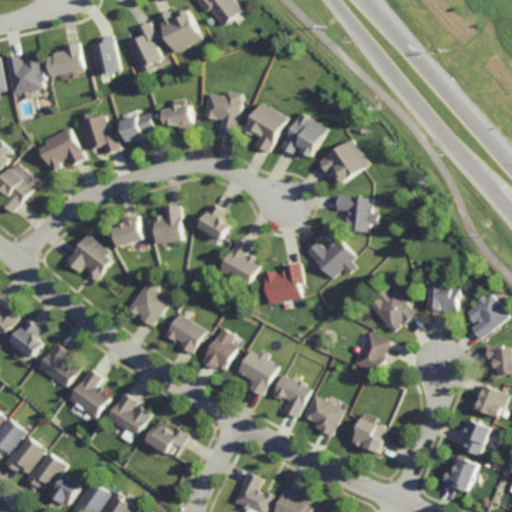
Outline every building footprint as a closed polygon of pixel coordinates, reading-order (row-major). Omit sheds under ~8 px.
[(236,0),(244,10),(234,18),(233,22),(230,24),(228,24),(226,25),(212,8),(209,11),(200,0),(236,0)] [(204,38),(176,51),(169,36),(170,36),(160,14),(172,8),(175,15),(180,13),(179,11),(189,6),(204,38)] [(161,61),(158,62),(155,61),(154,62),(157,68),(147,73),(144,67),(142,68),(129,41),(143,34),(138,26),(152,19),(160,35),(155,37),(164,57),(162,58),(161,61)] [(122,69),(100,74),(95,52),(94,52),(93,48),(94,48),(93,45),(92,42),(98,41),(97,39),(100,38),(100,36),(114,32),(116,39),(115,39),(122,69)] [(53,74),(48,54),(55,52),(54,50),(66,47),(65,43),(79,40),(86,67),(53,74)] [(26,62),(29,61),(28,56),(37,54),(37,56),(39,55),(42,69),(46,68),(48,77),(45,78),(47,85),(18,92),(9,54),(23,51),(26,62)] [(10,88),(0,90),(0,53),(2,53),(10,88)] [(241,99),(243,99),(236,132),(220,129),(223,118),(218,117),(205,115),(210,91),(221,93),(221,92),(226,93),(226,94),(227,95),(228,89),(243,92),(241,99)] [(186,102),(191,101),(195,125),(180,128),(179,122),(178,122),(178,123),(169,124),(166,106),(173,105),(172,102),(174,102),(173,98),(186,96),(186,102)] [(269,150),(257,142),(261,136),(256,132),(255,134),(245,127),(262,100),(290,117),(269,150)] [(94,115),(106,111),(113,132),(118,130),(123,147),(109,152),(106,143),(92,148),(83,120),(85,119),(83,113),(92,109),(94,115)] [(160,127),(147,131),(149,138),(132,143),(130,135),(128,135),(127,131),(129,131),(125,117),(141,113),(142,114),(155,110),(160,127)] [(313,154),(304,148),(304,147),(301,145),(296,153),(282,144),(303,111),(329,127),(313,154)] [(87,156),(74,163),(69,155),(64,158),(65,159),(61,161),(63,165),(55,169),(43,146),(49,142),(47,139),(71,126),(87,156)] [(345,181),(339,172),(340,172),(337,168),(336,168),(336,167),(329,171),(321,159),(354,137),(371,163),(345,181)] [(0,140),(2,138),(11,147),(6,152),(11,158),(0,169),(0,140)] [(42,182),(16,211),(5,201),(11,194),(6,190),(5,191),(0,186),(0,180),(14,164),(15,165),(19,161),(42,182)] [(380,222),(371,221),(370,230),(348,228),(349,221),(348,221),(348,214),(350,214),(351,209),(338,208),(340,193),(374,197),(373,204),(375,204),(374,212),(381,213),(380,222)] [(222,216),(234,223),(224,239),(199,224),(208,208),(209,209),(214,201),(227,209),(222,216)] [(163,241),(160,214),(170,213),(169,204),(181,203),(185,238),(163,241)] [(123,245),(117,226),(124,224),(123,221),(128,220),(127,218),(141,214),(148,237),(123,245)] [(100,279),(93,273),(95,271),(91,268),(93,266),(89,263),(83,270),(70,260),(92,233),(113,250),(110,253),(117,258),(100,279)] [(248,255),(250,252),(257,257),(255,260),(262,264),(250,285),(236,277),(238,274),(230,269),(229,272),(221,268),(240,236),(252,243),(246,254),(248,255)] [(359,255),(353,260),(359,265),(350,273),(344,267),(335,276),(309,250),(320,239),(328,248),(331,245),(330,243),(335,239),(337,241),(341,236),(359,255)] [(306,281),(302,282),(304,297),(271,302),(267,271),(277,270),(277,272),(282,271),(281,270),(287,269),(286,264),(303,261),(306,281)] [(462,284),(461,297),(460,297),(460,310),(457,310),(457,312),(452,311),(452,310),(443,310),(428,309),(430,282),(434,282),(435,278),(445,279),(445,283),(453,284),(453,273),(463,274),(462,284)] [(156,325),(144,317),(146,314),(143,311),(141,313),(133,308),(154,278),(164,285),(162,289),(171,296),(170,297),(174,300),(156,325)] [(393,292),(398,287),(419,312),(407,323),(404,319),(401,322),(404,325),(396,331),(373,304),(380,297),(378,294),(387,286),(393,292)] [(5,311),(11,305),(19,312),(22,316),(5,336),(0,331),(0,291),(11,301),(3,309),(5,311)] [(502,303),(503,302),(506,306),(511,313),(511,315),(483,338),(474,327),(482,321),(480,318),(476,321),(470,313),(472,312),(471,310),(481,302),(479,299),(487,293),(489,296),(494,292),(502,303)] [(193,352),(181,344),(183,341),(177,337),(175,339),(167,334),(182,312),(208,330),(193,352)] [(36,356),(15,339),(32,318),(43,327),(37,334),(47,342),(36,356)] [(226,368),(221,365),(219,368),(216,366),(215,367),(203,360),(224,326),(238,335),(234,341),(240,345),(226,368)] [(381,373),(357,362),(371,331),(393,340),(387,355),(388,356),(381,373)] [(68,361),(72,354),(85,364),(69,386),(42,366),(60,342),(73,351),(66,360),(68,361)] [(506,347),(511,346),(511,373),(507,374),(507,375),(498,376),(496,359),(491,360),(489,344),(506,343),(506,347)] [(272,354),(269,358),(281,365),(263,395),(250,388),(255,379),(240,370),(253,348),(259,352),(262,348),(272,354)] [(101,388),(103,385),(110,390),(107,393),(113,397),(99,417),(86,408),(88,404),(82,400),(81,403),(74,398),(95,368),(106,376),(99,386),(101,388)] [(300,381),(301,379),(307,382),(306,384),(314,388),(299,417),(286,410),(291,399),(284,395),(282,398),(275,394),(285,373),(300,381)] [(511,394),(506,408),(505,407),(501,416),(497,414),(497,415),(477,406),(487,383),(511,394)] [(137,411),(142,404),(155,413),(140,436),(112,418),(129,392),(141,401),(136,409),(137,411)] [(333,435),(317,426),(319,422),(306,415),(317,393),(347,409),(333,435)] [(0,428),(0,409),(9,417),(0,428)] [(381,424),(381,422),(387,425),(386,427),(390,428),(385,439),(386,439),(380,453),(355,442),(360,430),(359,429),(364,416),(381,424)] [(13,454),(8,450),(7,452),(4,450),(1,454),(0,453),(0,433),(13,417),(31,431),(13,454)] [(489,444),(487,443),(482,454),(465,447),(470,436),(466,434),(472,418),(495,427),(489,444)] [(174,429),(177,425),(190,434),(182,447),(178,444),(172,454),(151,440),(160,428),(158,427),(163,419),(169,423),(168,425),(174,429)] [(50,450),(31,473),(24,467),(20,471),(10,463),(19,451),(21,452),(33,436),(50,450)] [(102,445),(95,440),(97,437),(104,442),(102,445)] [(53,490),(45,483),(42,487),(31,479),(40,467),(42,468),(54,452),(72,465),(53,490)] [(474,461),(474,460),(481,463),(470,491),(460,487),(459,489),(444,483),(450,467),(454,468),(460,454),(468,458),(468,459),(474,461)] [(264,492),(266,489),(277,495),(267,511),(260,511),(251,507),(249,510),(243,506),(244,504),(236,500),(251,472),(264,479),(259,489),(264,492)] [(82,481),(81,483),(85,486),(71,505),(68,503),(67,504),(55,495),(70,474),(72,476),(74,474),(82,481)] [(103,511),(76,511),(97,481),(116,494),(103,511)] [(312,511),(274,511),(286,489),(310,500),(308,503),(315,506),(312,511)] [(135,511),(107,511),(121,491),(129,496),(127,498),(139,506),(135,511)]
